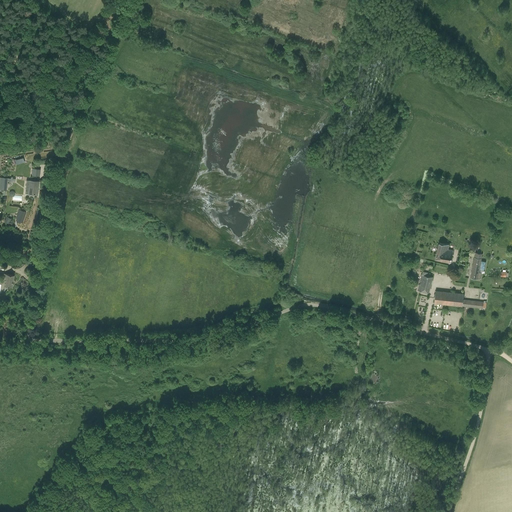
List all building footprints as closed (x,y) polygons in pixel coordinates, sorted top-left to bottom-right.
[(11,178),(10,178),(0,177),(0,189),(6,190),(7,181),(9,181),(15,181),(15,179),(13,179),(13,177),(11,177),(11,178)] [(37,195),(38,181),(26,180),(25,194),(37,195)] [(23,223),(26,211),(19,209),(15,221),(23,223)] [(442,260),(443,260),(444,253),(442,253),(444,244),(439,243),(436,258),(440,259),(440,260),(442,261),(442,260)] [(442,253),(444,253),(443,260),(449,261),(448,264),(450,265),(451,262),(453,251),(447,250),(449,245),(444,244),(442,253)] [(481,273),(478,273),(479,269),(480,269),(484,270),(486,262),(481,261),(482,253),(475,252),(471,278),(477,279),(477,278),(480,279),(481,273)] [(4,286),(12,287),(14,275),(4,274),(4,277),(5,277),(4,286)] [(429,276),(422,275),(418,291),(428,293),(432,277),(429,276)] [(463,299),(464,291),(463,291),(462,293),(435,291),(434,303),(462,306),(463,300),(463,299)] [(484,301),(463,299),(463,300),(462,306),(484,308),(484,301)]
